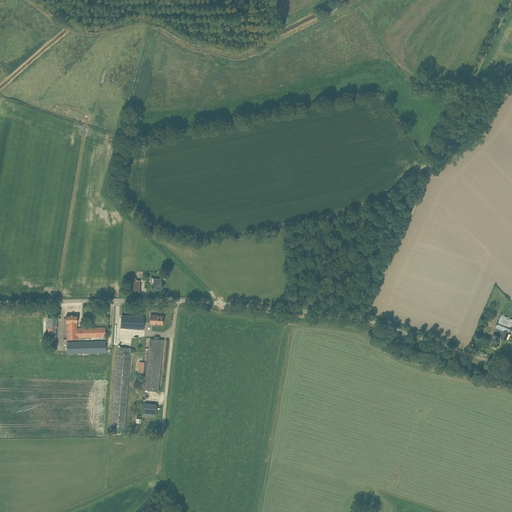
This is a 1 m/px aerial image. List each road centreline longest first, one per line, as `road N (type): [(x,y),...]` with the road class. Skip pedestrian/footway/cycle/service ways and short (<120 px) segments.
road 1 (unclassified): [(511,370),(359,318),(157,299),(0,303)]
road 2 (track): [(359,318),(507,0)]
